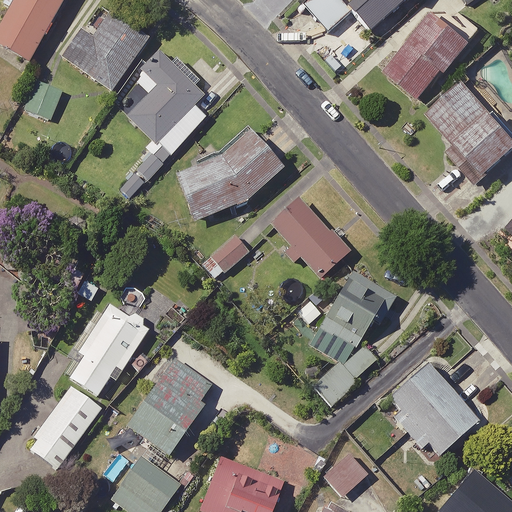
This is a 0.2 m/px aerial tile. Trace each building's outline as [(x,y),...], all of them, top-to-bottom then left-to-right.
[(62,0),(14,0),(0,26),(0,44),(29,61),(62,0)] [(350,11),(339,0),(306,0),(302,3),(327,31),(350,11)] [(404,0),(352,0),(348,4),(369,30),(404,0)] [(148,38),(110,11),(92,38),(81,30),(62,58),(111,92),(148,38)] [(470,44),(435,16),(387,74),(420,100),(444,71),(447,73),(470,44)] [(172,64),(160,53),(136,80),(149,92),(126,117),(157,145),(118,188),(131,199),(206,118),(193,106),(203,95),(193,86),(199,79),(178,59),(172,64)] [(63,93),(38,81),(24,109),(50,121),(63,93)] [(511,150),(511,135),(462,82),(427,114),(456,146),(448,153),(476,184),(511,150)] [(215,155),(175,173),(196,221),(242,201),(284,167),(251,127),(215,155)] [(349,251),(299,201),(272,227),(291,247),(284,255),(293,264),(299,258),(321,279),(349,251)] [(251,251),(235,234),(201,265),(217,282),(251,251)] [(395,297),(349,267),(321,311),(328,315),(309,345),(342,366),(372,318),(379,322),(395,297)] [(99,288),(85,279),(77,293),(91,301),(99,288)] [(149,328),(109,302),(77,351),(83,355),(69,377),(98,396),(110,377),(116,381),(149,328)] [(173,358),(125,423),(143,436),(140,441),(147,446),(143,452),(110,499),(128,511),(159,511),(179,484),(157,469),(174,445),(202,406),(198,403),(211,385),(173,358)] [(478,420),(428,362),(388,395),(403,414),(397,419),(421,447),(428,441),(438,454),(478,420)] [(102,407),(71,385),(28,448),(58,469),(102,407)] [(366,474),(347,454),(323,477),(342,497),(366,474)] [(270,511),(283,480),(219,455),(198,509),(204,511),(270,511)] [(511,511),(511,500),(474,468),(437,510),(439,511),(511,511)]
